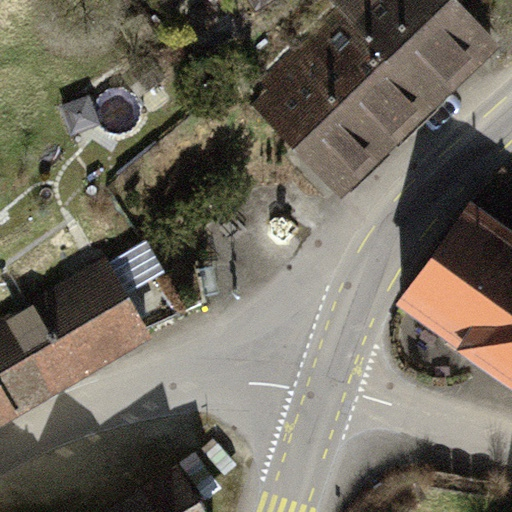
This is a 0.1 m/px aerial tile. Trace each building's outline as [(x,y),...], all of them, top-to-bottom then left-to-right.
[(377,67),(449,0),(366,0),(301,62),(316,77),(340,101),(377,67)] [(454,0),(449,0),(377,67),(420,116),(494,44),(454,0)] [(166,77),(150,59),(138,70),(153,88),(166,77)] [(349,185),(420,116),(377,67),(340,101),(316,77),(278,113),(349,185)] [(511,247),(499,238),(505,231),(478,211),(472,218),(469,216),(407,299),(511,375),(511,247)] [(0,418),(150,333),(129,295),(164,273),(149,243),(0,330),(0,418)] [(208,511),(187,476),(125,511),(208,511)]
